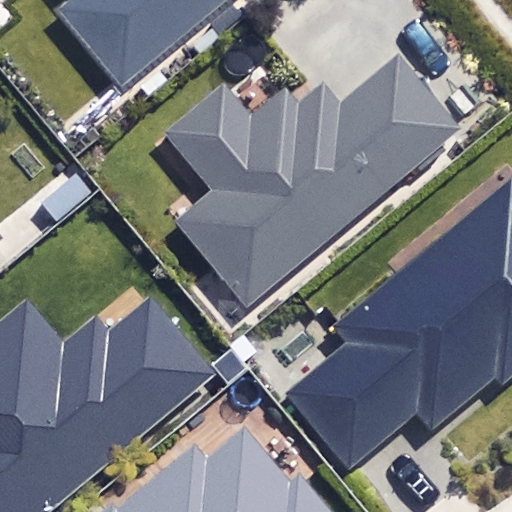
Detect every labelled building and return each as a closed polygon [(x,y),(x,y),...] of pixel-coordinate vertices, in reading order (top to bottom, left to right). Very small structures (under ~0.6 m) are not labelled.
[(89,0),(68,18),(127,90),(235,0),(89,0)] [(404,66),(348,113),(332,93),(307,115),(293,99),(260,127),(231,93),(174,141),(220,196),(183,227),(252,309),(461,133),(404,66)] [(511,382),(511,195),(339,341),(350,354),(296,399),(356,470),(418,417),(432,433),(491,384),(499,393),(511,382)] [(82,370),(34,311),(0,338),(0,511),(44,511),(213,377),(158,309),(82,370)] [(301,496),(244,423),(128,511),(328,511),(310,489),(301,496)]
